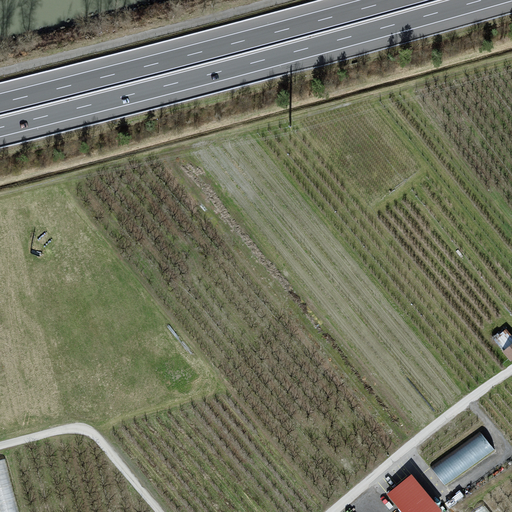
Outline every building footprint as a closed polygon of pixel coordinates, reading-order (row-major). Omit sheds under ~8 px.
[(494,336),(501,346),(511,337),(511,334),(507,327),(494,336)] [(507,356),(511,353),(511,339),(501,345),(507,356)] [(443,481),(495,449),(484,431),(432,463),(443,481)] [(19,511),(7,457),(0,458),(0,511),(19,511)] [(386,491),(404,511),(434,511),(442,506),(410,469),(386,491)]
